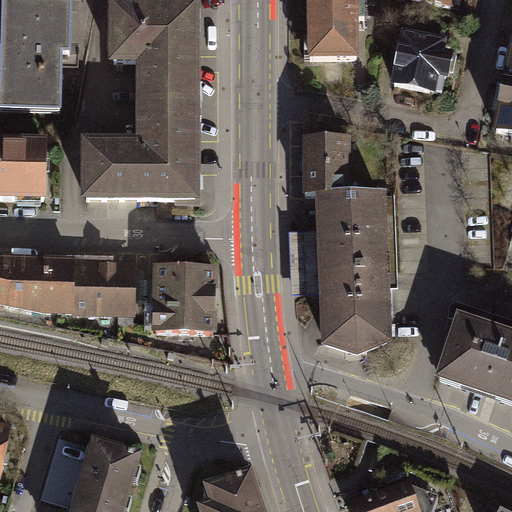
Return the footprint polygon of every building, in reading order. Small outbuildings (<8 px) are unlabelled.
[(356,0),(312,0),(313,61),(357,61),(357,22),(366,22),(366,6),(356,6),(356,0)] [(412,0),(412,3),(459,13),(462,0),(412,0)] [(72,8),(7,7),(5,111),(61,112),(62,58),(71,58),(72,8)] [(116,13),(116,66),(142,66),(143,108),(195,107),(195,13),(116,13)] [(444,46),(406,38),(396,87),(442,96),(446,79),(447,80),(452,58),(442,56),(444,46)] [(511,62),(498,134),(511,136),(511,62)] [(195,107),(143,108),(143,150),(88,150),(88,204),(196,203),(195,107)] [(306,144),(307,200),(324,199),(347,198),(346,160),(349,160),(349,144),(306,144)] [(47,148),(0,147),(0,202),(46,203),(47,148)] [(347,198),(324,199),(325,234),(326,276),(383,274),(393,274),(390,197),(347,198)] [(326,276),(325,234),(291,235),(293,298),(327,297),(326,276)] [(113,258),(0,254),(0,305),(47,316),(119,319),(119,326),(132,326),(135,262),(113,261),(113,258)] [(215,274),(157,272),(157,335),(214,338),(215,274)] [(383,274),(326,276),(327,297),(329,347),(347,353),(367,352),(386,345),(383,274)] [(491,327),(463,318),(442,380),(511,403),(511,339),(489,332),(491,327)] [(121,511),(136,461),(96,449),(77,511),(121,511)] [(212,511),(259,511),(249,481),(212,494),(218,510),(212,511)] [(409,487),(352,508),(353,511),(427,511),(428,511),(434,497),(409,487)]
